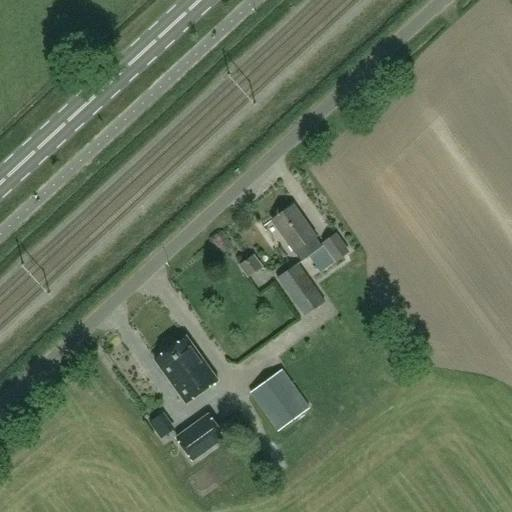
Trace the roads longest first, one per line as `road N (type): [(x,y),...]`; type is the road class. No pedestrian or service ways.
road 1 (unclassified): [(0,409),(442,0)]
road 2 (secondary): [(0,185),(202,0)]
